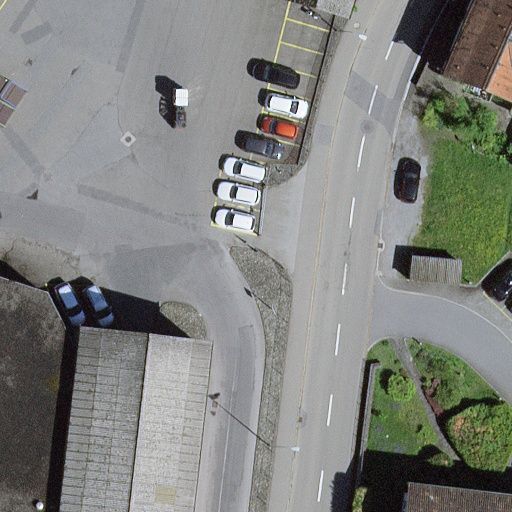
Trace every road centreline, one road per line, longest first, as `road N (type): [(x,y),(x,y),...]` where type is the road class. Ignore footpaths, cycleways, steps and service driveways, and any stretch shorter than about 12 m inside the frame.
road 1 (tertiary): [(416,0),(368,120),(341,307)]
road 2 (tertiary): [(341,307),(315,511)]
road 3 (unclassified): [(511,369),(448,325),(341,307)]
